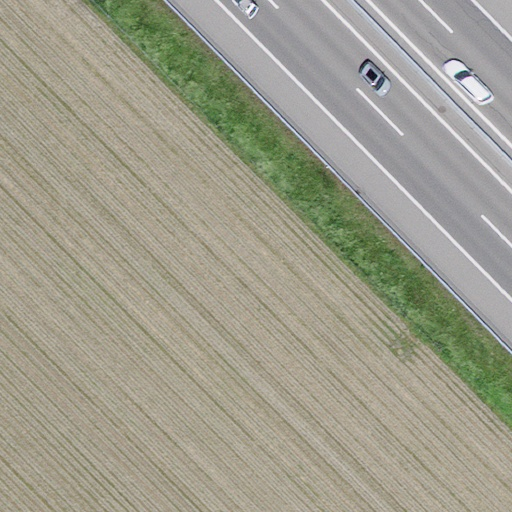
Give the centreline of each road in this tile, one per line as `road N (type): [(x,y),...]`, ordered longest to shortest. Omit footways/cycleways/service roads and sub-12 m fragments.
road 1 (motorway): [(269,0),(511,246)]
road 2 (motorway): [(511,92),(421,0)]
